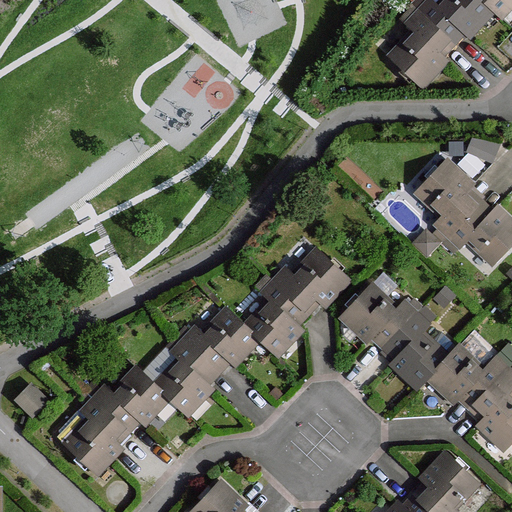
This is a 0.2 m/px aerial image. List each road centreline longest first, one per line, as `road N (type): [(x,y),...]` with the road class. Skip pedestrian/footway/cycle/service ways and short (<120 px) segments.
road 1 (residential): [(0,367),(223,246),(343,116),(497,109)]
road 2 (residential): [(153,511),(210,454),(266,448)]
